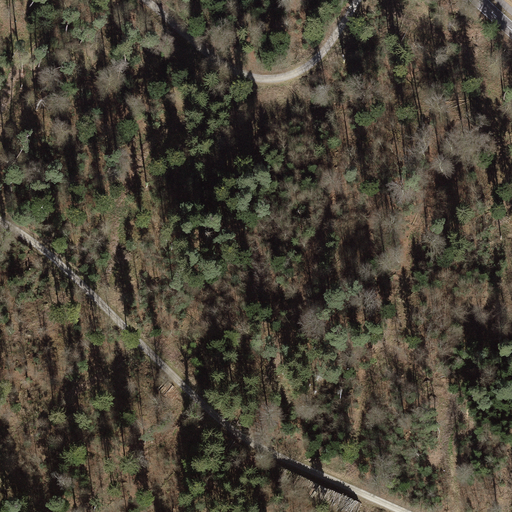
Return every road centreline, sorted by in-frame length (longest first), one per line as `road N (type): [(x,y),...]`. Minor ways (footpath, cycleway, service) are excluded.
road 1 (track): [(404,511),(235,433),(54,262),(0,224)]
road 2 (track): [(147,0),(219,65),(260,78),(311,62),(358,0)]
